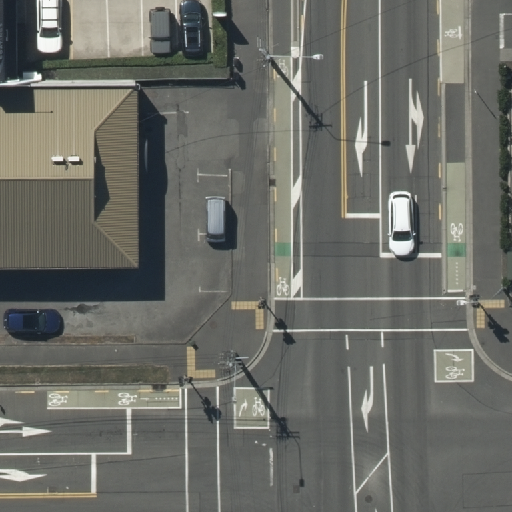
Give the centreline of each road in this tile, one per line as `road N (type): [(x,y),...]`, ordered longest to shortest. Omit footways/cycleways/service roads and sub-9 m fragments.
road 1 (tertiary): [(380,483),(377,0)]
road 2 (tertiary): [(380,483),(0,484)]
road 3 (tertiary): [(511,483),(380,483)]
